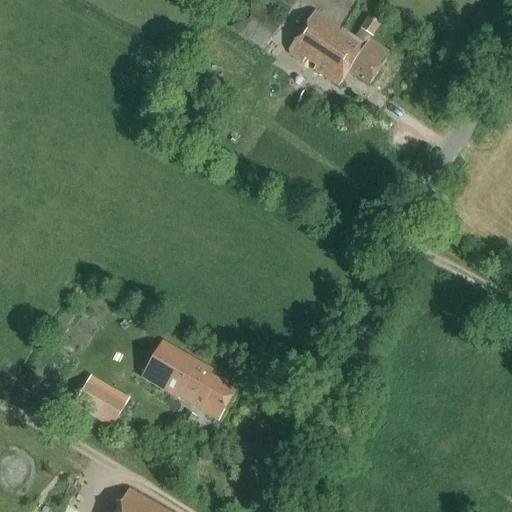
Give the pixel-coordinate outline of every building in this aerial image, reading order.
[(287,20),(258,0),(250,0),(232,27),(265,51),(287,20)] [(299,0),(260,0),(288,18),(299,0)] [(369,85),(389,54),(369,41),(380,26),(369,19),(356,39),(315,13),(290,52),(291,56),(339,87),(348,72),(369,85)] [(218,421),(235,391),(208,376),(210,371),(164,345),(144,382),(189,407),(190,406),(218,421)] [(127,404),(88,381),(73,407),(112,430),(127,404)] [(196,419),(186,413),(181,422),(191,427),(196,419)] [(164,511),(129,492),(117,511),(164,511)]
